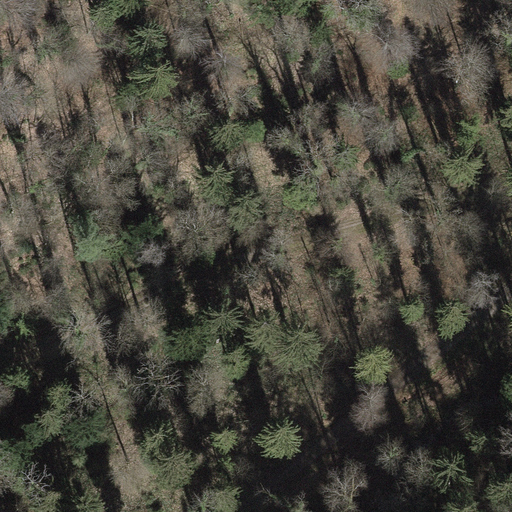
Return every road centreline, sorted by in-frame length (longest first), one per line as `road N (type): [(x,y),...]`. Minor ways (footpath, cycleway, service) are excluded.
road 1 (track): [(0,374),(143,300),(311,238),(511,184)]
road 2 (track): [(511,304),(251,511)]
